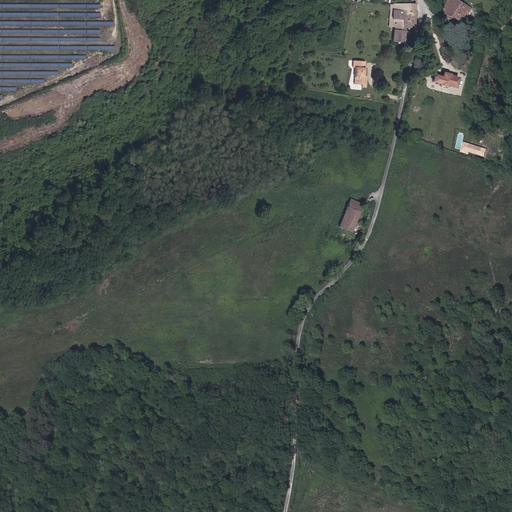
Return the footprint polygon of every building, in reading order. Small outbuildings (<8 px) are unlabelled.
[(473,8),(459,0),(451,0),(445,12),(452,16),(464,23),(473,8)] [(394,27),(406,27),(415,27),(415,12),(394,11),(395,3),(391,3),(390,26),(394,27)] [(415,12),(415,4),(396,3),(395,3),(394,11),(415,12)] [(405,42),(406,30),(394,30),(394,41),(405,42)] [(354,67),(354,84),(362,85),(365,85),(365,75),(366,61),(353,60),(352,67),(354,67)] [(435,75),(434,82),(441,84),(441,85),(448,87),(448,85),(457,87),(459,78),(451,76),(451,74),(444,72),(443,77),(435,75)] [(469,151),(476,153),(478,147),(463,142),(460,151),(468,154),(469,151)] [(352,199),(348,208),(360,213),(364,204),(352,199)] [(340,227),(351,232),(360,213),(348,208),(340,227)]
